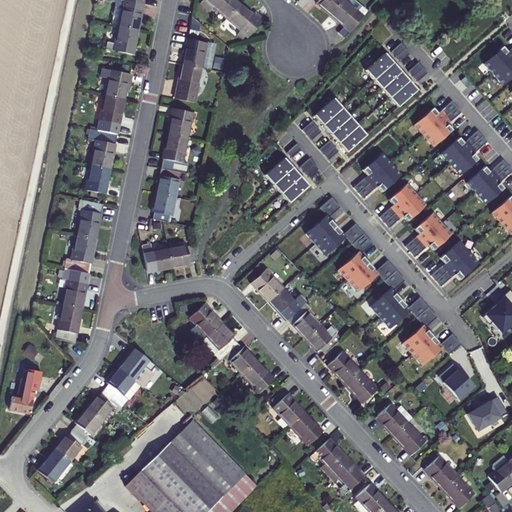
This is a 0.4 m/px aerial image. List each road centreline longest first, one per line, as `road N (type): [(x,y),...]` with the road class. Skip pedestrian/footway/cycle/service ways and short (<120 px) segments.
road 1 (residential): [(216,287),(430,511)]
road 2 (residential): [(108,303),(168,0)]
road 3 (residential): [(2,473),(90,362),(108,303)]
road 4 (residential): [(444,310),(330,177)]
road 5 (residential): [(404,37),(511,158)]
road 6 (residential): [(216,287),(330,177)]
